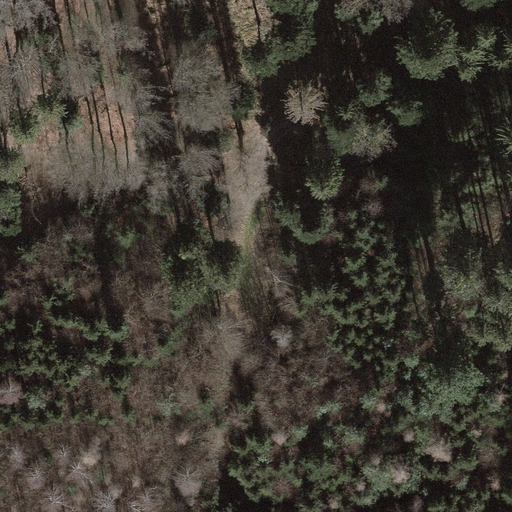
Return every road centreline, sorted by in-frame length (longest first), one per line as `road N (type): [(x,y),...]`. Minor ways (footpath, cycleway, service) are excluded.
road 1 (track): [(409,0),(251,149),(183,160),(0,222)]
road 2 (track): [(251,149),(224,459)]
